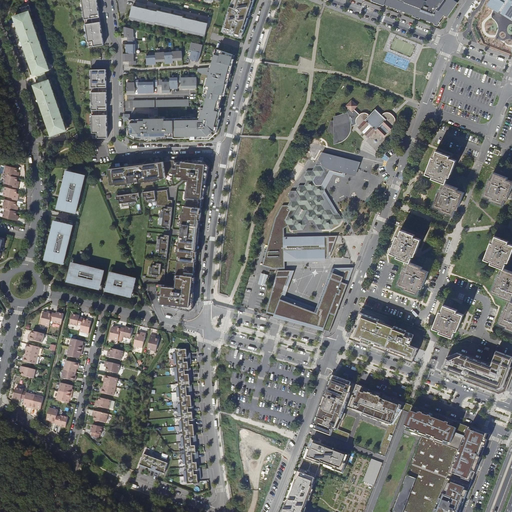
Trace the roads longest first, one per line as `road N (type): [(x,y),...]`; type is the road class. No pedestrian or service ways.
road 1 (residential): [(109,0),(127,145),(226,149)]
road 2 (residential): [(0,405),(70,451),(106,305)]
road 3 (residential): [(0,44),(32,140),(33,238)]
road 4 (residential): [(220,511),(206,328)]
road 5 (residential): [(206,309),(226,149)]
road 6 (residential): [(272,511),(327,364)]
road 7 (residential): [(226,149),(268,0)]
road 8 (unclassified): [(469,392),(334,342)]
road 9 (unclassified): [(327,364),(460,413)]
road 10 (residential): [(334,0),(448,44)]
road 11 (residential): [(397,177),(354,289)]
